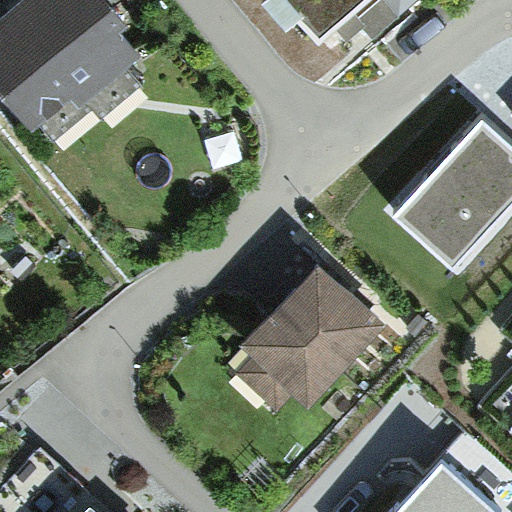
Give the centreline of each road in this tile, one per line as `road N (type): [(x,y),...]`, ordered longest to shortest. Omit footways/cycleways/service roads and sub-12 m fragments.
road 1 (residential): [(214,511),(122,419),(103,393),(101,362),(333,126)]
road 2 (residential): [(511,6),(475,22),(369,109),(333,126)]
road 3 (residential): [(333,126),(289,112),(196,0)]
